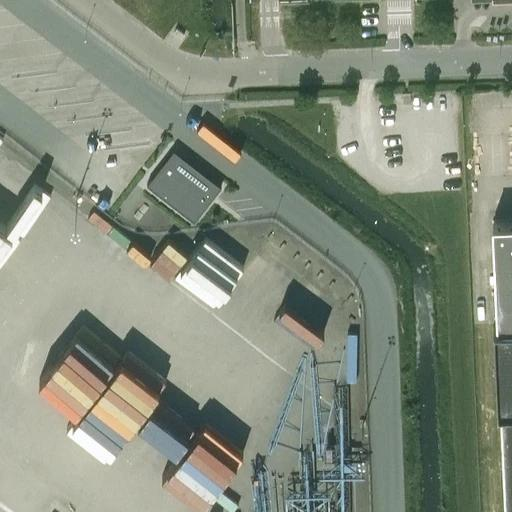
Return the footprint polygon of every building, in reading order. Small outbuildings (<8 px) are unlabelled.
[(221,186),(210,177),(209,178),(183,158),(178,163),(170,157),(163,166),(162,165),(147,184),(194,221),(221,186)] [(511,511),(511,220),(493,222),(498,326),(494,326),(498,410),(502,410),(506,511),(511,511)] [(313,340),(348,292),(257,227),(232,262),(189,231),(166,262),(122,230),(102,257),(145,288),(151,281),(235,342),(263,304),(313,340)] [(98,316),(35,402),(122,466),(171,400),(130,371),(145,351),(98,316)] [(305,404),(360,401),(356,346),(302,349),(305,404)] [(332,409),(311,409),(312,458),(333,458),(332,409)] [(354,489),(355,466),(312,465),(311,488),(354,489)]
